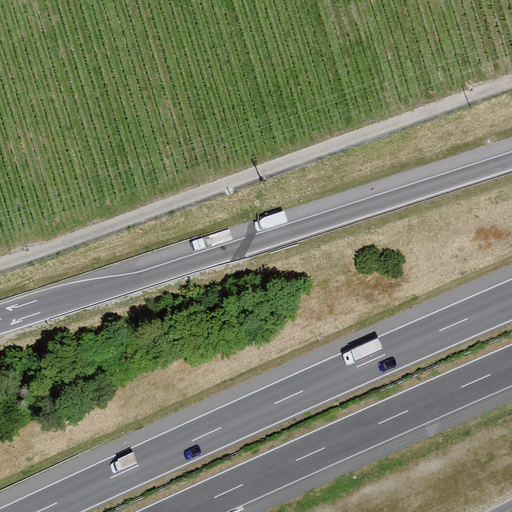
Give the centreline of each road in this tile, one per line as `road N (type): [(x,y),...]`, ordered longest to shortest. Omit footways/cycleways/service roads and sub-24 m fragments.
road 1 (track): [(0,264),(511,81)]
road 2 (motorway): [(511,161),(0,323)]
road 3 (motorway): [(511,300),(38,511)]
road 4 (motorway): [(183,511),(511,365)]
